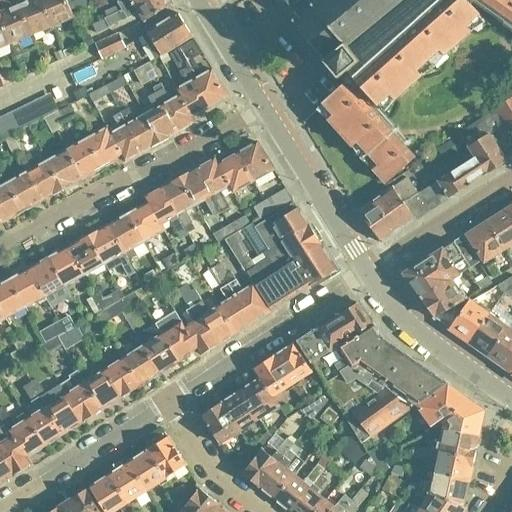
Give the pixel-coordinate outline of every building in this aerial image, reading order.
[(43,28),(52,24),(42,0),(29,0),(20,4),(31,32),(43,28)] [(67,0),(42,0),(52,24),(53,23),(74,15),(70,5),(67,0)] [(145,20),(172,3),(169,0),(136,0),(121,9),(119,10),(107,16),(104,18),(104,19),(109,27),(122,21),(123,22),(128,19),(140,12),(145,20)] [(121,9),(136,0),(118,0),(117,1),(121,9)] [(277,0),(278,0),(278,1),(278,2),(278,3),(278,4),(279,4),(279,5),(309,41),(339,78),(341,76),(343,79),(345,82),(352,87),(358,82),(449,0),(277,0)] [(445,54),(472,30),(467,25),(480,14),(467,0),(449,0),(358,82),(378,105),(390,94),(395,99),(422,75),(417,70),(440,49),(445,54)] [(511,0),(484,0),(494,7),(511,19),(511,0)] [(31,32),(20,4),(0,12),(0,16),(11,41),(14,48),(19,60),(26,57),(21,45),(18,38),(31,32)] [(107,16),(119,10),(116,5),(105,11),(107,16)] [(193,36),(178,12),(142,34),(157,58),(162,55),(193,36)] [(0,45),(11,41),(0,16),(0,45)] [(104,19),(98,22),(102,30),(109,27),(104,19)] [(126,48),(119,32),(95,43),(103,59),(126,48)] [(89,36),(82,39),(86,48),(93,44),(89,36)] [(229,96),(212,68),(202,75),(192,58),(202,53),(194,39),(176,50),(211,106),(229,96)] [(70,48),(62,52),(65,57),(67,56),(72,54),(70,48)] [(211,106),(176,50),(169,54),(185,83),(178,88),(182,95),(192,116),(211,106)] [(149,62),(142,65),(151,81),(158,77),(149,62)] [(150,81),(151,81),(142,65),(134,70),(142,85),(150,81)] [(6,72),(0,74),(0,75),(4,85),(10,82),(6,72)] [(125,76),(107,85),(111,93),(129,84),(125,76)] [(192,116),(182,95),(172,100),(164,87),(161,82),(153,87),(155,92),(178,132),(196,122),(192,116)] [(415,157),(352,87),(346,82),(343,84),(323,102),(334,114),(329,119),(353,146),(358,141),(379,164),(374,169),(386,183),(415,157)] [(93,102),(111,93),(107,85),(89,94),(93,102)] [(85,86),(74,91),(78,99),(80,98),(89,94),(85,86)] [(178,132),(155,92),(148,96),(155,109),(145,115),(160,142),(178,132)] [(94,103),(93,102),(89,94),(80,98),(85,107),(94,103)] [(507,161),(497,145),(497,142),(494,136),(490,135),(489,134),(497,130),(499,134),(508,128),(511,125),(511,96),(460,132),(475,156),(474,157),(485,174),(507,161)] [(160,142),(145,115),(136,120),(129,106),(120,111),(143,152),(160,142)] [(45,117),(49,125),(56,121),(63,117),(59,110),(59,109),(45,117)] [(143,152),(120,111),(113,115),(120,128),(110,134),(122,156),(125,162),(143,152)] [(60,129),(56,121),(49,125),(53,132),(60,129)] [(122,156),(110,134),(107,127),(86,139),(101,167),(104,165),(107,166),(113,163),(113,160),(122,156)] [(5,138),(9,144),(17,140),(13,133),(5,137),(5,138)] [(456,136),(437,148),(444,158),(462,146),(456,136)] [(101,167),(86,139),(67,150),(82,178),(91,173),(93,174),(100,170),(100,168),(101,167)] [(21,148),(17,140),(9,144),(13,153),(17,151),(21,148)] [(273,169),(258,142),(239,153),(254,180),(273,169)] [(82,178),(67,150),(47,160),(62,189),(65,187),(68,188),(73,185),(74,182),(82,178)] [(17,151),(13,153),(18,162),(21,160),(20,158),(17,151)] [(62,189),(47,160),(37,166),(29,153),(20,158),(21,160),(27,171),(43,200),(51,195),(54,196),(60,192),(61,190),(62,189)] [(254,180),(239,153),(219,163),(231,184),(235,190),(254,180)] [(449,198),(485,174),(474,157),(438,181),(449,198)] [(231,184),(219,163),(219,164),(215,158),(197,168),(222,212),(230,208),(226,201),(220,190),(231,184)] [(222,212),(197,168),(180,177),(195,204),(203,200),(209,211),(210,212),(218,208),(221,213),(222,212)] [(43,200),(27,171),(8,182),(23,211),(25,210),(28,210),(34,207),(35,204),(43,200)] [(195,204),(180,177),(163,187),(184,225),(190,221),(184,210),(195,204)] [(370,226),(418,193),(408,177),(359,210),(370,226)] [(416,220),(449,198),(438,181),(419,194),(424,202),(410,211),(415,218),(416,220)] [(23,211),(8,182),(0,186),(0,215),(3,221),(11,217),(14,218),(21,214),(21,212),(23,211)] [(184,225),(163,187),(145,197),(148,203),(159,224),(169,219),(178,236),(186,232),(182,225),(184,225)] [(381,242),(415,218),(410,211),(424,202),(419,194),(418,193),(370,226),(381,242)] [(271,211),(265,201),(254,208),(260,218),(271,211)] [(282,242),(309,225),(294,201),(254,226),(264,242),(269,250),(282,242)] [(159,224),(148,203),(140,207),(137,207),(131,210),(131,213),(128,214),(143,241),(163,230),(159,224)] [(511,245),(511,216),(507,209),(487,222),(505,250),(511,245)] [(143,241),(128,214),(127,215),(124,214),(118,217),(117,220),(108,225),(127,260),(136,254),(132,247),(143,241)] [(235,221),(229,224),(234,233),(240,229),(235,221)] [(505,250),(487,222),(467,234),(485,263),(505,250)] [(229,224),(222,228),(227,237),(234,233),(229,224)] [(127,260),(108,225),(101,229),(98,229),(92,232),(91,234),(88,236),(104,263),(105,263),(109,270),(127,260)] [(310,287),(337,269),(320,244),(321,243),(309,225),(282,242),(269,250),(252,261),(242,267),(253,285),(270,312),(310,286),(310,287)] [(252,261),(234,234),(225,240),(242,267),(252,261)] [(104,263),(88,236),(87,237),(85,236),(78,240),(78,242),(69,247),(84,274),(104,263)] [(479,262),(463,237),(463,236),(434,255),(450,279),(479,262)] [(184,251),(189,259),(200,253),(195,245),(184,251)] [(84,274),(69,247),(61,251),(59,250),(52,254),(52,257),(49,258),(64,285),(84,274)] [(212,268),(209,269),(228,301),(219,307),(236,333),(252,322),(226,281),(222,283),(218,276),(221,274),(226,271),(222,264),(218,267),(216,264),(209,252),(204,255),(212,268)] [(180,263),(174,253),(163,259),(169,270),(180,263)] [(450,279),(434,255),(409,271),(408,277),(421,297),(450,279)] [(64,285),(49,258),(48,259),(45,258),(39,261),(39,264),(30,269),(45,296),(64,285)] [(503,275),(495,263),(489,267),(496,279),(503,275)] [(45,296),(30,269),(21,273),(19,273),(12,276),(12,279),(10,280),(25,307),(45,296)] [(270,312),(253,285),(243,291),(230,272),(228,273),(226,271),(221,274),(218,276),(222,283),(226,281),(252,322),(270,312)] [(468,297),(463,289),(458,291),(450,279),(421,297),(435,318),(468,297)] [(25,307),(10,280),(8,281),(6,280),(0,283),(0,307),(6,318),(25,307)] [(192,292),(188,286),(180,291),(184,298),(192,293),(192,292)] [(116,303),(126,297),(120,288),(119,289),(104,298),(105,299),(96,304),(101,311),(116,303)] [(209,313),(195,291),(192,292),(192,293),(184,298),(188,305),(193,302),(219,344),(236,333),(219,307),(209,313)] [(105,299),(104,298),(101,292),(92,297),(86,301),(95,315),(96,314),(101,311),(96,304),(105,299)] [(122,313),(141,301),(135,292),(126,297),(116,303),(122,313)] [(470,341),(491,311),(483,304),(480,308),(470,301),(467,303),(462,310),(459,308),(440,320),(470,341)] [(219,344),(193,302),(188,305),(191,309),(187,312),(193,323),(185,328),(198,349),(202,355),(219,344)] [(122,313),(116,303),(101,311),(96,314),(97,315),(103,325),(122,313)] [(311,363),(312,365),(321,359),(338,348),(341,345),(373,325),(358,303),(297,342),(311,363)] [(175,313),(170,304),(163,308),(169,317),(175,313)] [(490,355),(509,328),(499,321),(501,317),(491,311),(470,341),(490,355)] [(69,315),(63,318),(65,322),(57,327),(61,333),(67,331),(75,326),(69,315)] [(65,322),(63,318),(39,332),(45,343),(57,336),(61,333),(57,327),(65,322)] [(79,324),(85,333),(91,329),(92,324),(89,318),(79,324)] [(198,349),(185,328),(181,323),(162,335),(178,361),(181,359),(184,360),(188,357),(189,355),(198,349)] [(83,335),(77,325),(75,326),(67,331),(72,341),(83,335)] [(321,359),(312,365),(325,385),(344,374),(342,372),(351,366),(378,349),(384,340),(381,338),(373,325),(341,345),(338,348),(321,359)] [(509,369),(511,364),(511,329),(509,328),(490,355),(509,369)] [(178,361),(162,335),(143,347),(159,373),(168,368),(171,368),(176,365),(176,363),(178,361)] [(38,347),(43,355),(62,344),(57,336),(38,347)] [(15,343),(19,350),(27,345),(23,338),(15,343)] [(381,394),(405,355),(384,340),(378,349),(351,366),(342,372),(344,374),(349,383),(357,378),(381,394)] [(312,373),(294,344),(274,356),(292,385),(312,373)] [(31,352),(27,345),(19,350),(12,354),(16,361),(31,352)] [(159,373),(143,347),(124,359),(141,385),(143,383),(146,384),(150,381),(151,379),(159,373)] [(363,442),(440,389),(444,383),(405,355),(381,394),(363,404),(357,408),(345,416),(363,442)] [(292,385),(274,356),(254,369),(260,378),(272,397),(292,385)] [(141,385),(124,359),(105,371),(122,397),(123,397),(141,385)] [(102,409),(86,383),(78,371),(69,377),(70,378),(60,384),(67,395),(84,421),(103,409),(102,409)] [(122,397),(105,371),(86,383),(102,409),(105,408),(107,408),(112,405),(112,403),(122,397)] [(65,433),(43,399),(42,397),(39,399),(34,392),(42,388),(35,378),(23,386),(32,401),(31,402),(38,413),(29,419),(46,445),(47,444),(50,445),(54,442),(55,439),(65,433)] [(278,406),(272,397),(260,378),(251,384),(249,384),(244,387),(243,389),(241,391),(258,418),(278,406)] [(440,420),(468,399),(448,386),(417,409),(431,427),(440,420)] [(46,395),(42,388),(34,392),(39,399),(42,397),(46,395)] [(310,399),(304,388),(297,392),(304,403),(310,399)] [(258,418),(241,391),(238,392),(236,392),(232,395),(231,397),(223,402),(222,402),(221,403),(239,431),(258,418)] [(67,395),(57,402),(52,393),(43,399),(65,433),(73,428),(75,428),(79,426),(81,423),(84,421),(67,395)] [(312,420),(328,400),(323,396),(300,411),(312,420)] [(479,436),(484,411),(468,399),(440,420),(445,426),(443,432),(479,436)] [(239,431),(221,403),(212,408),(210,408),(205,411),(204,413),(201,415),(219,443),(239,431)] [(11,417),(5,408),(0,410),(0,414),(4,421),(11,417)] [(332,428),(341,418),(330,409),(321,419),(332,428)] [(46,445),(29,419),(17,427),(13,421),(7,425),(10,431),(26,457),(35,452),(37,453),(42,450),(42,447),(46,445)] [(278,429),(275,424),(267,429),(272,436),(278,429)] [(26,457),(10,431),(7,425),(0,429),(0,454),(13,476),(31,465),(30,464),(26,457)] [(475,460),(480,437),(479,436),(443,432),(439,451),(475,460)] [(259,486),(297,440),(290,434),(280,447),(271,439),(263,449),(257,455),(245,470),(246,470),(243,473),(259,486)] [(340,452),(355,464),(363,454),(353,436),(340,452)] [(184,462),(174,446),(173,447),(167,437),(165,439),(163,439),(158,442),(157,444),(148,450),(166,478),(185,466),(185,465),(184,463),(184,462)] [(295,474),(287,468),(305,446),(297,440),(259,486),(275,499),(295,474)] [(377,446),(369,450),(384,473),(390,466),(377,446)] [(414,456),(431,455),(430,447),(413,450),(414,456)] [(166,478),(148,450),(147,450),(147,451),(139,456),(137,456),(132,459),(131,461),(129,463),(147,490),(166,478)] [(290,511),(322,474),(329,466),(337,456),(330,450),(304,482),(295,474),(275,499),(290,511)] [(470,480),(475,460),(439,451),(434,474),(468,483),(469,480),(470,480)] [(13,476),(0,454),(0,483),(13,476)] [(240,470),(247,462),(241,454),(231,461),(235,466),(240,470)] [(147,490),(129,463),(127,464),(123,464),(119,467),(118,469),(110,475),(127,502),(147,490)] [(405,467),(395,465),(391,472),(403,477),(405,467)] [(342,480),(350,488),(362,475),(353,467),(342,480)] [(290,511),(316,511),(326,500),(319,494),(329,481),(322,474),(290,511)] [(463,507),(468,483),(434,474),(432,483),(425,481),(421,490),(463,507)] [(127,502),(110,475),(100,481),(98,480),(93,483),(92,486),(90,488),(105,511),(112,511),(119,508),(122,511),(133,511),(132,509),(127,502)] [(395,496),(400,486),(389,479),(383,489),(395,496)] [(189,494),(183,485),(175,490),(183,503),(189,494)] [(410,485),(407,491),(418,497),(421,490),(410,485)] [(100,511),(101,511),(88,492),(87,492),(86,489),(83,491),(80,490),(74,494),(74,497),(71,499),(65,503),(70,511),(100,511)] [(211,511),(218,503),(200,489),(198,491),(197,491),(185,506),(180,511),(211,511)] [(181,504),(173,491),(172,490),(166,494),(177,510),(181,504)] [(424,511),(464,511),(466,509),(463,507),(421,490),(418,497),(427,502),(421,510),(424,511)] [(342,511),(352,500),(347,495),(345,494),(335,507),(326,500),(316,511),(342,511)] [(352,511),(358,505),(352,500),(342,511),(352,511)] [(70,511),(65,503),(59,507),(59,506),(55,509),(53,507),(46,511),(70,511)] [(227,511),(218,505),(219,504),(218,503),(211,511),(227,511)]
